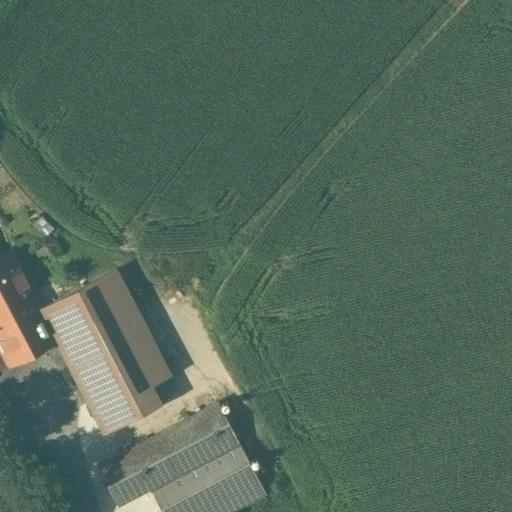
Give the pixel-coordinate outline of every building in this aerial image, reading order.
[(0,349),(8,364),(57,339),(40,307),(11,251),(0,257),(0,349)] [(40,307),(57,339),(131,300),(115,269),(40,307)] [(131,300),(57,339),(104,431),(160,402),(150,383),(169,373),(131,300)] [(0,439),(18,430),(1,398),(0,397),(0,439)] [(217,401),(96,464),(117,504),(150,487),(238,441),(217,401)] [(166,511),(252,468),(238,441),(150,487),(163,511),(166,511)] [(252,468),(166,511),(226,511),(265,493),(252,468)]
